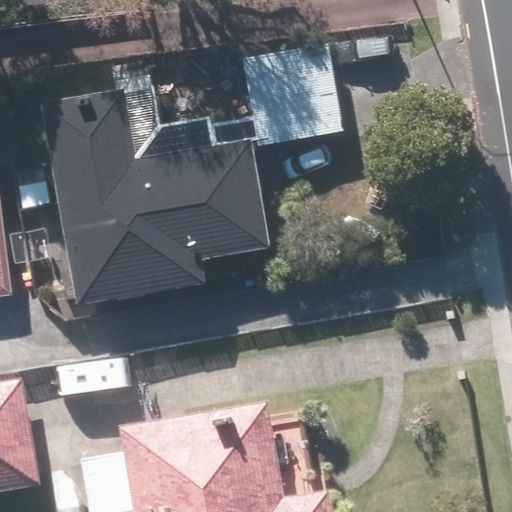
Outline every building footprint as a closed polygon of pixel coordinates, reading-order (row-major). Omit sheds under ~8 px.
[(327,50),(245,62),(258,150),(340,138),(327,50)] [(202,263),(271,252),(254,147),(220,153),(215,120),(158,129),(152,90),(43,108),(76,307),(206,285),(202,263)] [(0,167),(0,301),(16,300),(0,167)] [(26,390),(0,393),(0,495),(37,491),(26,390)] [(126,458),(86,465),(94,511),(336,511),(334,493),(286,501),(270,406),(122,431),(126,458)]
